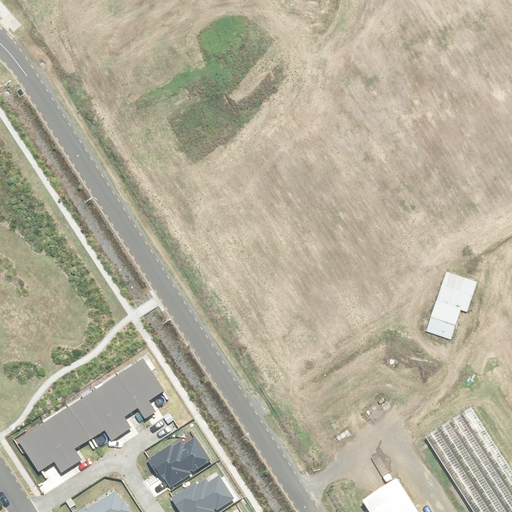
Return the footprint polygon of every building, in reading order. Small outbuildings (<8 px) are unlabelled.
[(478,282),(448,272),(428,331),(452,340),(462,309),(468,311),(478,282)] [(139,408),(147,419),(157,413),(150,401),(165,392),(144,361),(119,378),(139,408)] [(94,394),(122,436),(132,429),(125,418),(139,408),(119,378),(94,394)] [(94,394),(69,411),(89,441),(105,432),(112,442),(122,436),(94,394)] [(511,511),(511,470),(473,410),(426,440),(471,511),(511,511)] [(44,427),(72,469),(82,462),(75,451),(89,441),(69,411),(44,427)] [(44,427),(19,443),(40,474),(55,464),(62,475),(72,469),(44,427)] [(174,447),(150,463),(169,491),(210,464),(195,441),(185,448),(183,444),(175,449),(174,447)] [(213,471),(171,499),(180,511),(214,511),(232,500),(213,471)] [(418,511),(399,481),(365,503),(370,511),(418,511)] [(128,511),(116,494),(90,511),(88,509),(83,511),(128,511)]
